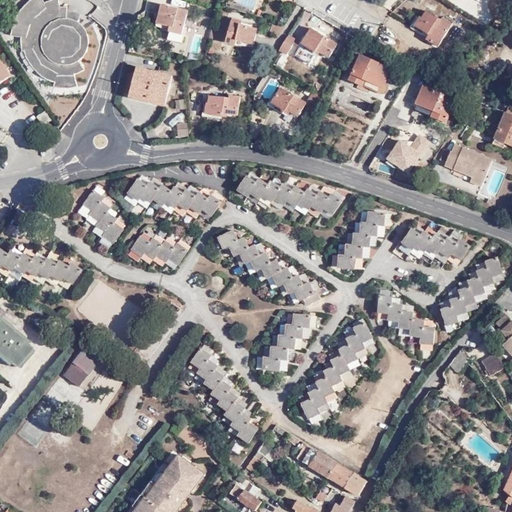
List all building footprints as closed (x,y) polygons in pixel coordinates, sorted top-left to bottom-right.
[(79,93),(79,88),(80,80),(89,76),(83,67),(89,57),(92,51),(92,47),(91,42),(88,35),(85,30),(81,26),(70,22),(71,15),(71,11),(64,11),(61,3),(48,7),(43,0),(42,0),(33,6),(23,17),(18,27),(14,40),(24,41),(26,56),(29,57),(30,62),(34,70),(40,77),(46,82),(52,84),(57,86),(58,91),(79,93)] [(192,15),(165,8),(160,26),(176,29),(175,36),(185,39),(192,15)] [(429,19),(423,28),(439,38),(436,42),(443,46),(458,25),(448,18),(446,20),(431,10),(426,18),(429,19)] [(84,19),(71,15),(70,22),(81,26),(84,19)] [(419,25),(423,28),(429,19),(426,18),(424,17),(419,25)] [(237,26),(247,29),(248,24),(238,21),(237,26)] [(262,33),(247,29),(237,26),(231,47),(241,50),(243,43),(258,48),(262,33)] [(193,32),(189,52),(199,54),(203,34),(193,32)] [(342,48),(317,32),(305,50),(320,60),(324,55),(334,61),(342,48)] [(294,39),(285,54),(292,59),(302,44),(294,39)] [(396,71),(366,57),(353,82),(367,89),(370,84),(386,91),(396,71)] [(0,59),(0,65),(8,78),(10,77),(0,59)] [(174,77),(140,69),(133,98),(167,106),(174,77)] [(453,101),(423,89),(415,108),(433,117),(431,121),(443,127),(453,101)] [(313,107),(289,92),(279,109),(293,117),(295,114),(306,120),(313,107)] [(247,98),(238,96),(238,99),(218,96),(217,102),(212,101),(210,113),(231,117),(232,114),(245,116),(247,98)] [(311,113),(320,118),(329,101),(320,96),(311,113)] [(510,105),(500,101),(497,110),(508,113),(510,105)] [(193,113),(191,103),(182,105),(183,114),(193,113)] [(511,105),(510,105),(508,113),(498,139),(511,143),(511,105)] [(42,125),(51,120),(45,110),(37,116),(42,125)] [(185,141),(196,139),(195,129),(185,130),(185,141)] [(459,144),(454,151),(449,165),(475,177),(474,181),(486,187),(496,160),(459,144)] [(246,176),(255,183),(257,179),(248,173),(246,176)] [(255,183),(246,176),(236,190),(246,197),(248,193),(258,200),(261,195),(269,201),(272,197),(283,205),(286,201),(294,207),(297,203),(306,209),(310,205),(319,212),(321,208),(331,214),(341,201),(331,194),(330,194),(327,198),(318,191),(315,195),(306,189),(303,192),(293,186),(290,190),(281,184),(278,188),(269,182),(267,185),(257,179),(255,183)] [(273,178),(269,182),(278,188),(281,184),(273,178)] [(138,180),(127,194),(137,201),(140,197),(150,203),(152,199),(161,205),(165,201),(174,208),(176,204),(185,211),(188,207),(197,214),(201,209),(210,216),(216,207),(219,209),(224,203),(221,200),(219,203),(209,196),(207,200),(197,193),(194,197),(185,190),(182,195),(173,188),(170,192),(161,186),(159,190),(149,183),(146,186),(138,180)] [(284,180),(281,184),(290,190),(293,186),(284,180)] [(93,191),(100,196),(103,192),(96,187),(93,191)] [(334,190),(331,194),(341,201),(343,197),(334,190)] [(102,198),(100,196),(93,191),(83,204),(92,211),(89,215),(99,222),(96,225),(106,232),(103,236),(112,243),(122,229),(112,223),(115,220),(113,217),(106,213),(109,209),(106,207),(99,202),(102,198)] [(64,197),(61,194),(48,195),(45,201),(56,208),(64,197)] [(137,201),(127,194),(124,199),(133,206),(137,201)] [(261,195),(258,200),(257,201),(266,206),(269,202),(269,201),(261,195)] [(269,201),(269,202),(279,209),(282,205),(283,205),(272,197),(269,201)] [(109,203),(102,198),(99,202),(106,207),(109,203)] [(152,199),(150,203),(148,204),(158,211),(160,207),(161,205),(152,199)] [(170,213),(174,208),(165,201),(161,205),(160,207),(170,213)] [(283,205),(282,205),(291,212),(294,207),(286,201),(283,205)] [(92,211),(83,204),(79,210),(89,216),(89,215),(92,211)] [(321,208),(319,212),(318,213),(327,219),(331,214),(321,208)] [(115,214),(109,209),(106,213),(113,217),(115,214)] [(383,214),(367,212),(366,224),(360,223),(359,234),(352,233),(351,245),(344,245),(343,256),(338,255),(336,267),(353,268),(353,266),(353,257),(360,257),(362,246),(368,246),(368,245),(369,235),(375,236),(375,233),(376,225),(382,226),(389,226),(390,222),(389,222),(383,221),(383,214)] [(89,215),(89,216),(86,220),(95,226),(96,225),(99,222),(89,215)] [(124,226),(115,220),(112,223),(122,229),(124,226)] [(96,225),(95,226),(92,230),(102,237),(103,236),(106,232),(96,225)] [(426,226),(422,232),(432,238),(435,234),(435,233),(426,226)] [(411,229),(401,242),(411,250),(414,245),(423,252),(426,248),(435,255),(438,251),(447,257),(450,253),(460,260),(469,246),(460,239),(457,243),(448,237),(445,241),(435,234),(432,238),(422,232),(420,236),(411,229)] [(228,246),(233,256),(239,253),(244,263),(250,261),(255,271),(261,268),(266,278),(272,275),(277,285),(282,283),(288,293),(293,290),(298,300),(302,298),(305,305),(317,299),(315,294),(323,289),(321,288),(316,290),(313,292),(309,285),(307,282),(306,283),(301,285),(297,277),(296,274),(295,275),(290,277),(287,270),(286,267),(285,268),(281,269),(277,262),(276,260),(274,261),(269,263),(265,255),(264,253),(263,253),(258,256),(254,247),(253,245),(247,248),(242,238),(236,241),(231,231),(217,239),(222,249),(228,246)] [(148,243),(152,239),(144,234),(141,238),(148,243)] [(103,236),(102,237),(99,242),(108,248),(112,243),(103,236)] [(155,256),(165,263),(167,259),(176,265),(186,251),(176,244),(173,248),(165,242),(162,246),(152,239),(148,243),(141,238),(139,237),(130,250),(140,257),(143,253),(152,259),(155,256)] [(173,248),(176,244),(168,238),(165,242),(173,248)] [(411,250),(401,242),(397,248),(407,255),(411,250)] [(259,245),(254,247),(258,256),(263,253),(259,245)] [(426,248),(423,252),(422,254),(431,260),(434,256),(435,255),(426,248)] [(136,262),(140,257),(130,250),(126,255),(136,262)] [(435,255),(434,256),(443,262),(446,259),(447,257),(438,251),(435,255)] [(0,252),(0,266),(9,272),(12,268),(21,274),(24,271),(33,277),(36,273),(45,279),(48,275),(57,281),(60,277),(69,284),(78,271),(68,264),(66,267),(56,262),(54,265),(44,259),(42,263),(32,257),(29,261),(20,254),(18,258),(8,252),(5,255),(0,252)] [(239,253),(233,256),(238,266),(244,263),(239,253)] [(270,253),(265,255),(269,263),(274,261),(270,253)] [(455,266),(460,260),(450,253),(447,257),(446,259),(455,266)] [(161,267),(165,263),(155,256),(152,259),(152,261),(161,267)] [(491,277),(501,274),(497,258),(485,261),(487,267),(476,271),(478,277),(469,279),(466,280),(469,287),(459,290),(458,290),(460,296),(452,299),(449,300),(451,306),(440,309),(445,324),(456,321),(455,315),(465,312),(463,306),(474,303),(472,296),(484,293),(481,286),(493,282),(491,277)] [(281,260),(277,262),(281,269),(285,268),(281,260)] [(250,261),(244,263),(249,273),(255,271),(250,261)] [(487,267),(485,261),(474,264),(476,271),(487,267)] [(0,273),(5,277),(9,272),(0,266),(0,273)] [(261,268),(255,271),(260,281),(266,278),(261,268)] [(24,271),(21,274),(20,276),(29,282),(32,278),(33,277),(24,271)] [(478,277),(476,271),(467,273),(469,279),(478,277)] [(42,284),(44,280),(45,279),(36,273),(33,277),(32,278),(42,284)] [(503,279),(501,274),(491,277),(493,282),(503,279)] [(53,287),(56,283),(57,281),(48,275),(45,279),(44,280),(53,287)] [(272,275),(266,278),(271,288),(277,285),(272,275)] [(301,285),(306,283),(302,275),(297,277),(301,285)] [(65,289),(69,284),(60,277),(57,281),(56,283),(65,289)] [(458,283),(459,290),(469,287),(466,280),(458,283)] [(494,289),(493,282),(481,286),(484,293),(494,289)] [(282,283),(277,285),(282,295),(288,293),(282,283)] [(293,290),(288,293),(293,303),(298,300),(293,290)] [(450,293),(452,299),(460,296),(458,290),(450,293)] [(485,299),(484,293),(472,296),(474,303),(485,299)] [(391,297),(388,297),(379,296),(377,312),(388,313),(388,320),(399,321),(398,327),(410,329),(409,335),(421,336),(420,343),(431,344),(433,328),(431,328),(422,326),(423,320),(411,319),(412,312),(401,311),(401,305),(399,304),(390,303),(391,297)] [(439,303),(440,309),(451,306),(449,300),(439,303)] [(467,318),(465,312),(455,315),(456,321),(467,318)] [(309,315),(293,314),(292,325),(285,325),(285,336),(278,336),(277,347),(271,346),(270,358),(263,357),(262,369),(279,370),(279,359),(286,359),(287,348),(294,349),(295,337),(301,338),(302,327),(308,327),(309,315)] [(497,325),(504,332),(511,324),(511,320),(507,315),(497,325)] [(353,327),(364,322),(362,318),(351,323),(353,327)] [(0,355),(13,367),(30,348),(0,321),(0,355)] [(310,399),(300,403),(307,418),(319,413),(316,407),(326,402),(323,397),(333,392),(331,385),(341,381),(338,375),(348,369),(345,364),(355,359),(353,353),(363,348),(360,342),(371,337),(364,322),(353,327),(356,333),(345,338),(348,344),(338,349),(340,355),(330,360),(332,366),(322,370),(325,377),(315,382),(318,387),(310,391),(308,393),(310,399)] [(343,332),(345,338),(356,333),(353,327),(343,332)] [(360,342),(363,348),(374,342),(371,337),(360,342)] [(335,343),(338,349),(348,344),(345,338),(335,343)] [(203,345),(200,348),(207,354),(210,350),(203,345)] [(270,358),(271,346),(263,346),(262,357),(263,357),(270,358)] [(207,354),(200,348),(191,362),(200,369),(197,373),(206,379),(203,383),(213,390),(210,394),(220,401),(217,404),(226,411),(224,414),(233,421),(230,425),(239,431),(237,435),(247,442),(257,429),(247,422),(250,418),(240,411),(243,408),(241,406),(233,401),(237,397),(234,395),(227,390),(230,387),(220,380),(223,376),(213,370),(216,366),(214,365),(207,360),(210,356),(207,354)] [(353,353),(355,359),(366,354),(363,348),(353,353)] [(96,360),(82,349),(63,376),(76,386),(96,360)] [(448,367),(458,374),(467,361),(460,352),(448,367)] [(505,369),(495,353),(482,361),(492,376),(505,369)] [(217,361),(210,356),(207,360),(214,365),(217,361)] [(345,364),(348,369),(358,365),(355,359),(345,364)] [(200,369),(191,362),(187,367),(196,374),(197,373),(200,369)] [(508,372),(498,375),(501,386),(511,383),(508,372)] [(197,373),(196,374),(194,378),(202,384),(203,383),(206,379),(197,373)] [(308,385),(310,391),(318,387),(315,382),(308,385)] [(237,392),(230,387),(227,390),(234,395),(237,392)] [(323,397),(326,402),(336,397),(333,392),(323,397)] [(298,397),(300,403),(310,399),(308,393),(298,397)] [(233,401),(241,406),(244,402),(237,397),(233,401)] [(316,407),(319,413),(328,408),(326,402),(316,407)] [(319,413),(307,418),(310,423),(321,418),(319,413)] [(233,421),(224,414),(220,419),(229,426),(230,425),(233,421)] [(274,428),(290,438),(292,435),(276,424),(274,428)] [(301,448),(304,442),(292,435),(290,438),(288,440),(301,448)] [(257,451),(265,458),(274,445),(265,439),(257,451)] [(296,458),(328,477),(338,463),(307,443),(296,458)] [(243,469),(250,458),(245,454),(237,465),(243,469)] [(260,462),(253,457),(246,467),(253,472),(260,462)] [(137,511),(177,511),(204,476),(180,458),(149,500),(147,499),(137,511)] [(328,477),(345,487),(354,473),(338,463),(328,477)] [(358,496),(367,481),(354,473),(345,487),(358,496)] [(229,492),(237,498),(244,489),(235,483),(229,492)] [(244,489),(237,498),(254,510),(261,501),(244,489)] [(325,494),(319,491),(315,497),(321,500),(325,494)] [(339,505),(336,503),(330,511),(349,511),(355,502),(345,496),(339,505)] [(317,511),(297,500),(292,507),(296,509),(295,510),(297,511),(317,511)]
